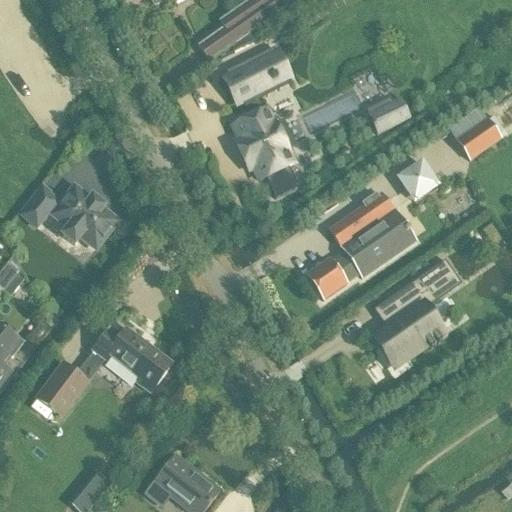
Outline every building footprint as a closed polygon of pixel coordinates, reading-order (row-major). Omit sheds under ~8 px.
[(223,30),(197,48),(199,50),(207,62),(209,65),(285,11),(277,0),(252,0),(222,21),(227,27),(223,30)] [(0,25),(0,77),(18,92),(2,112),(37,140),(30,149),(27,146),(5,174),(24,189),(46,161),(38,155),(45,146),(46,147),(71,116),(0,60),(0,39),(7,31),(0,25)] [(228,78),(222,81),(236,107),(242,104),(250,121),(232,130),(238,142),(243,152),(245,151),(249,160),(248,161),(253,171),(259,183),(264,181),(269,190),(274,201),(298,189),(292,178),(288,169),(293,166),(287,153),(293,149),(280,123),(274,126),(267,112),(264,114),(258,101),(270,95),(266,85),(287,74),(276,53),(274,54),(272,50),(226,74),(228,78)] [(388,102),(366,113),(368,117),(366,118),(376,138),(410,121),(400,101),(390,105),(388,102)] [(475,132),(456,145),(469,163),(495,146),(506,138),(493,119),(487,123),(475,132)] [(104,210),(94,202),(91,200),(89,203),(74,192),(59,210),(55,207),(57,205),(48,198),(50,195),(42,189),(20,217),(36,230),(49,214),(54,217),(53,218),(68,230),(61,237),(74,247),(80,240),(95,251),(116,225),(101,213),(104,210)] [(311,279),(310,279),(324,304),(343,290),(356,281),(358,284),(411,247),(415,244),(381,195),(326,237),(342,262),(329,270),(327,267),(311,279)] [(491,226),(482,233),(493,249),(502,242),(491,226)] [(404,321),(373,342),(388,365),(404,354),(409,362),(427,349),(429,351),(430,350),(428,348),(431,346),(432,349),(433,348),(432,346),(435,344),(436,346),(437,345),(436,343),(438,341),(440,344),(441,343),(440,341),(446,337),(445,336),(443,338),(443,337),(441,339),(437,334),(440,332),(425,309),(459,285),(446,268),(447,267),(444,263),(390,301),(404,321)] [(0,291),(2,294),(18,272),(7,264),(0,272),(0,291)] [(10,300),(23,283),(15,278),(2,295),(10,300)] [(5,332),(3,335),(0,332),(0,386),(9,375),(0,368),(0,367),(7,358),(10,361),(22,345),(5,332)] [(171,367),(158,358),(125,333),(120,340),(109,332),(92,354),(104,363),(108,358),(138,380),(134,385),(150,396),(171,367)] [(61,420),(88,385),(62,366),(36,401),(61,420)] [(183,511),(206,511),(219,496),(175,460),(153,488),(183,511)] [(81,487),(67,505),(75,511),(90,511),(98,502),(81,487)]
